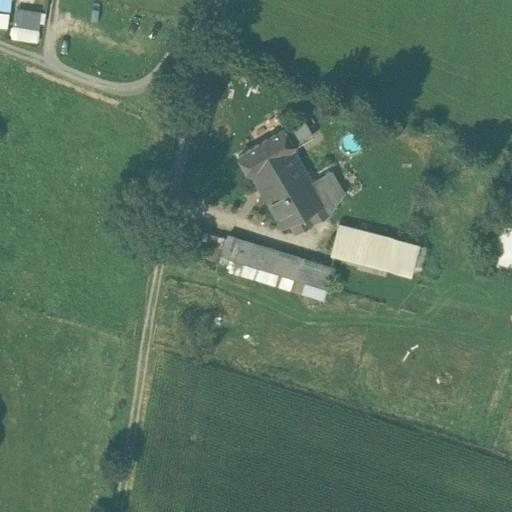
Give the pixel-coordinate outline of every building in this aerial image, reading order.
[(0,0),(0,25),(7,27),(10,0),(0,0)] [(39,40),(41,9),(14,7),(12,38),(39,40)] [(301,116),(282,127),(292,145),(311,133),(301,116)] [(292,145),(282,127),(237,153),(247,171),(249,170),(281,225),(306,211),(322,201),(310,180),(290,146),(292,145)] [(342,192),(328,169),(310,180),(322,201),(328,211),(328,212),(342,192)] [(511,194),(493,263),(511,268),(511,194)] [(322,201),(306,211),(311,221),(328,211),(322,201)] [(393,239),(337,224),(331,249),(387,262),(393,239)] [(239,238),(225,233),(219,254),(229,256),(233,257),(239,238)] [(331,267),(239,238),(233,257),(325,286),(331,267)] [(417,245),(393,239),(387,262),(413,268),(417,245)] [(233,257),(229,256),(225,268),(322,299),(325,286),(233,257)]
